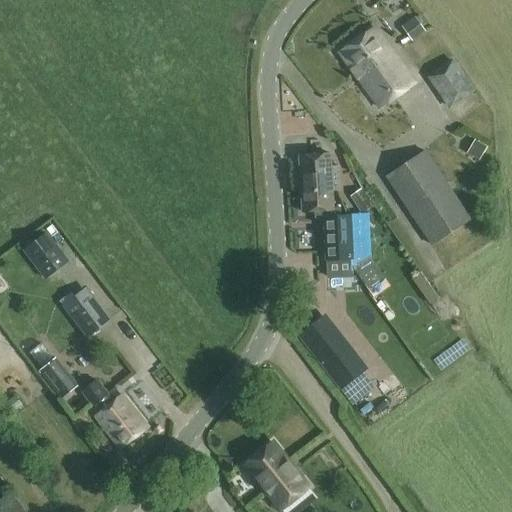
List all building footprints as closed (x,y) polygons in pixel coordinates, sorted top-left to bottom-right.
[(414,38),(425,31),(416,17),(405,24),(414,38)] [(374,26),(339,52),(381,108),(415,82),(374,26)] [(427,78),(449,109),(476,91),(453,59),(427,78)] [(487,146),(476,139),(468,152),(480,159),(487,146)] [(472,218),(426,150),(385,176),(432,246),(472,218)] [(339,165),(331,166),(331,153),(300,155),(302,192),(333,190),(332,183),(340,182),(339,165)] [(334,209),(333,190),(302,192),(303,212),(315,212),(315,220),(324,219),(327,261),(354,258),(351,214),(342,215),(341,208),(334,209)] [(351,197),(362,214),(373,206),(362,190),(351,197)] [(41,243),(56,262),(72,250),(57,231),(41,243)] [(439,298),(421,273),(412,279),(430,305),(439,298)] [(66,305),(90,337),(111,321),(87,289),(66,305)] [(371,371),(325,313),(297,335),(342,394),(346,391),(371,371)] [(387,355),(396,367),(453,325),(444,313),(387,355)] [(87,363),(99,358),(94,346),(82,350),(87,363)] [(38,368),(62,399),(78,387),(54,356),(38,368)] [(100,404),(104,410),(95,417),(121,450),(148,428),(122,395),(114,402),(108,395),(109,394),(97,379),(81,392),(94,408),(100,404)] [(16,396),(1,405),(8,416),(23,407),(16,396)] [(310,488),(274,443),(246,466),(282,511),(310,488)] [(26,511),(13,494),(0,503),(0,511),(26,511)]
